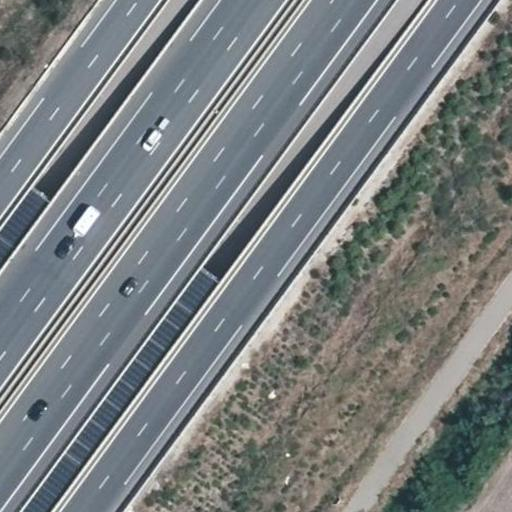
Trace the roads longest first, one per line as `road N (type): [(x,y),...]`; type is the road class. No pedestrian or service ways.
road 1 (motorway): [(80,511),(459,0)]
road 2 (motorway): [(0,467),(344,0)]
road 3 (motorway): [(253,0),(0,343)]
road 4 (motorway): [(137,0),(0,187)]
